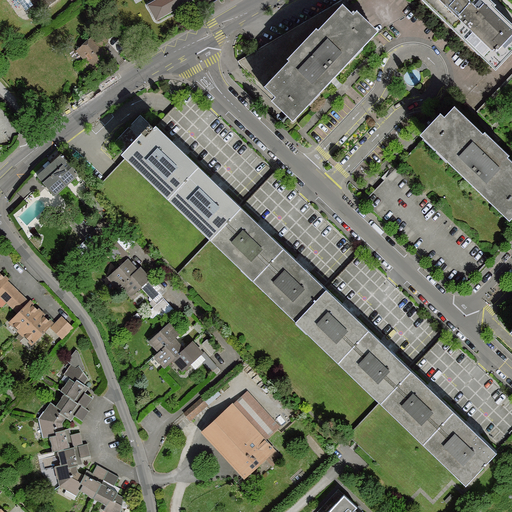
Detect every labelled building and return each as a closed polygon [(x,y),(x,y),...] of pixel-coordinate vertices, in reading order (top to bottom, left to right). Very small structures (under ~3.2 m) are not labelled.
[(38,3),(35,0),(18,0),(26,11),(38,3)] [(35,0),(38,3),(43,10),(56,0),(35,0)] [(159,0),(149,6),(157,19),(191,0),(159,0)] [(341,0),(266,44),(238,61),(241,64),(242,65),(344,6),(355,0),(341,0)] [(426,0),(440,13),(438,15),(465,42),(468,39),(483,53),(484,52),(498,64),(511,49),(511,45),(511,43),(511,28),(492,10),(496,6),(489,0),(426,0)] [(318,31),(344,6),(242,65),(265,87),(289,62),(288,60),(316,30),(318,31)] [(289,62),(265,87),(276,98),(273,100),(290,116),(293,119),(307,105),(309,106),(363,48),(361,47),(373,35),(375,32),(356,13),(353,16),(344,6),(318,31),(316,30),(288,60),(289,62)] [(99,32),(92,38),(101,47),(108,42),(99,32)] [(92,38),(78,50),(86,60),(88,58),(96,67),(109,55),(101,47),(92,38)] [(469,120),(455,107),(445,117),(442,115),(423,135),(425,137),(438,149),(436,151),(494,205),(495,204),(510,218),(511,215),(511,161),(508,157),(510,156),(485,132),(484,134),(469,120)] [(142,133),(150,124),(141,115),(116,141),(127,152),(143,135),(142,133)] [(199,167),(156,127),(155,128),(150,124),(142,133),(143,135),(127,152),(125,154),(127,156),(170,197),(199,167)] [(53,164),(38,177),(54,194),(78,173),(58,150),(48,159),(53,164)] [(242,207),(199,167),(170,197),(213,238),(242,207)] [(90,202),(97,197),(93,192),(86,197),(90,202)] [(101,215),(108,210),(97,197),(90,202),(101,215)] [(284,248),(242,207),(213,238),(255,279),(284,248)] [(108,240),(98,229),(91,236),(101,247),(108,240)] [(126,230),(121,235),(131,247),(136,241),(126,230)] [(131,247),(121,235),(115,240),(125,252),(131,247)] [(327,288),(284,248),(255,279),(298,319),(327,288)] [(138,271),(127,260),(109,276),(119,288),(122,285),(138,271)] [(140,268),(138,271),(122,285),(132,296),(151,279),(140,268)] [(13,287),(8,280),(0,288),(0,305),(2,308),(8,302),(3,297),(13,287)] [(18,292),(13,287),(3,297),(8,302),(18,292)] [(369,329),(327,288),(298,319),(340,359),(369,329)] [(24,296),(18,292),(8,302),(13,307),(24,296)] [(30,302),(24,296),(13,307),(19,313),(30,302)] [(169,304),(164,298),(153,309),(158,314),(169,304)] [(41,313),(30,302),(19,313),(11,322),(22,332),(41,313)] [(174,309),(169,304),(158,314),(163,320),(174,309)] [(52,324),(41,313),(22,332),(33,343),(52,324)] [(73,328),(62,317),(57,323),(68,333),(73,328)] [(68,333),(57,323),(54,326),(52,328),(63,338),(68,333)] [(179,335),(168,324),(150,341),(160,352),(174,339),(179,335)] [(412,369),(369,329),(340,359),(383,400),(412,369)] [(184,350),(174,339),(160,352),(156,356),(166,367),(174,359),(184,350)] [(208,339),(203,344),(212,355),(218,350),(208,339)] [(192,342),(184,350),(174,359),(184,371),(191,364),(202,355),(203,354),(192,342)] [(88,378),(83,370),(86,369),(79,352),(77,350),(67,361),(72,365),(64,376),(70,379),(61,391),(65,394),(74,400),(82,390),(85,385),(84,384),(88,378)] [(206,360),(202,355),(191,364),(196,370),(203,363),(206,360)] [(209,358),(206,360),(203,363),(215,376),(220,370),(209,358)] [(455,410),(412,369),(383,400),(425,441),(455,410)] [(20,393),(9,383),(4,390),(14,399),(20,393)] [(82,390),(74,400),(79,403),(86,409),(93,399),(82,390)] [(246,392),(206,429),(220,445),(247,421),(249,422),(262,410),(246,392)] [(71,414),(79,403),(74,400),(65,394),(56,406),(51,402),(44,413),(47,415),(46,420),(62,423),(66,418),(68,418),(71,414)] [(202,399),(185,413),(191,420),(207,406),(202,399)] [(79,403),(71,414),(83,422),(90,411),(86,409),(79,403)] [(260,434),(266,441),(279,429),(262,410),(249,422),(260,434)] [(497,450),(455,410),(425,441),(468,481),(497,450)] [(64,430),(62,423),(46,420),(46,425),(41,426),(44,438),(50,437),(54,452),(58,451),(70,448),(67,436),(65,430),(64,430)] [(260,434),(249,422),(247,421),(220,445),(232,459),(260,434)] [(81,433),(67,436),(70,448),(74,447),(84,445),(81,433)] [(266,441),(260,434),(232,459),(248,476),(275,451),(266,441)] [(84,445),(74,447),(77,459),(91,456),(88,444),(84,445)] [(79,465),(77,459),(74,447),(70,448),(58,451),(62,465),(55,467),(58,479),(62,478),(66,482),(79,472),(77,466),(79,465)] [(98,465),(91,477),(102,483),(109,471),(98,465)] [(109,471),(102,483),(113,489),(119,477),(109,471)] [(84,476),(79,472),(66,482),(69,486),(67,490),(78,496),(81,490),(94,498),(102,483),(91,477),(85,474),(84,476)] [(113,489),(102,483),(94,498),(107,505),(104,511),(106,511),(117,511),(119,511),(121,511),(124,497),(121,496),(118,494),(118,493),(113,489)] [(352,511),(358,506),(345,495),(328,511),(352,511)]
